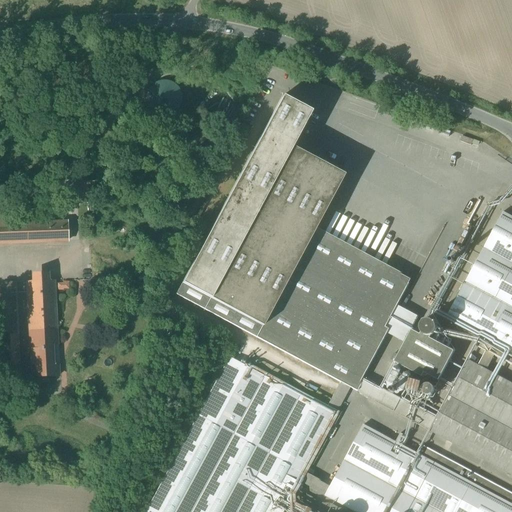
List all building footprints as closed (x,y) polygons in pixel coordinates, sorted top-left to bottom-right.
[(282,97),(176,295),(340,383),(349,388),(356,392),(390,329),(386,327),(410,283),(313,232),(343,175),(291,148),(310,112),(282,97)] [(32,174),(24,174),(18,176),(12,183),(11,191),(11,198),(15,203),(25,204),(34,204),(40,198),(42,186),(38,178),(32,174)] [(473,227),(482,210),(473,205),(463,222),(473,227)] [(511,216),(503,212),(446,319),(481,338),(476,346),(486,352),(494,356),(511,365),(511,216)] [(0,216),(0,246),(66,246),(66,214),(0,216)] [(458,254),(470,228),(462,224),(451,250),(458,254)] [(394,272),(406,277),(415,255),(402,250),(394,272)] [(56,274),(9,275),(15,376),(62,373),(56,274)] [(454,351),(412,330),(395,362),(423,377),(425,373),(439,380),(454,351)] [(494,356),(486,352),(478,366),(487,370),(494,356)] [(145,511),(282,511),(335,415),(325,409),(229,357),(145,511)] [(478,366),(469,361),(431,431),(511,474),(511,383),(487,370),(478,366)] [(325,409),(335,415),(349,388),(340,383),(325,409)] [(418,454),(364,425),(325,496),(355,511),(511,511),(511,493),(423,445),(418,454)]
